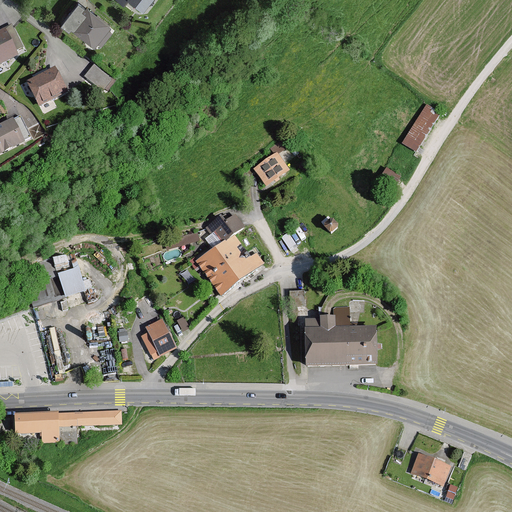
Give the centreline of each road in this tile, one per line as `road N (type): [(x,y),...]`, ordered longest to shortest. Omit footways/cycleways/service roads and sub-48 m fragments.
road 1 (secondary): [(138,398),(351,401),(441,411),(485,401)]
road 2 (residential): [(138,398),(216,309),(281,271),(353,246)]
road 3 (secondary): [(0,402),(138,398)]
